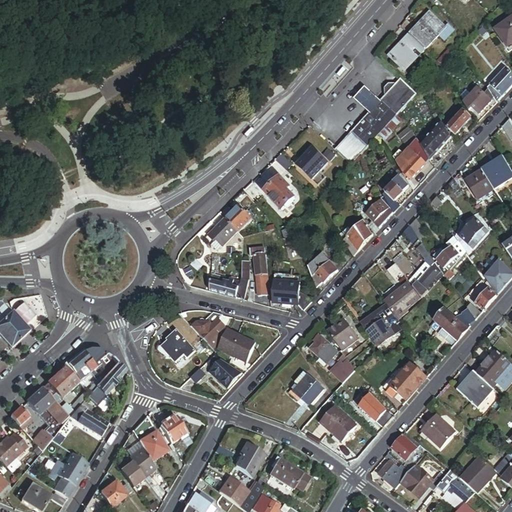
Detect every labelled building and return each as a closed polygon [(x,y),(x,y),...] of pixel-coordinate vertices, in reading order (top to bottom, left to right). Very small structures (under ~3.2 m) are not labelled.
[(432,17),(412,38),(427,52),(439,39),(447,31),(446,30),(432,17)] [(511,19),(497,31),(508,47),(511,44),(511,19)] [(439,39),(444,44),(454,34),(447,28),(446,30),(447,31),(439,39)] [(427,52),(412,38),(399,52),(403,55),(396,63),(407,74),(427,52)] [(457,55),(451,50),(439,63),(445,69),(457,55)] [(392,60),(396,63),(403,55),(399,52),(392,60)] [(446,71),(450,76),(457,69),(453,65),(446,71)] [(503,99),(511,88),(511,75),(507,71),(491,88),(503,99)] [(414,92),(402,80),(387,96),(399,108),(414,92)] [(491,88),(489,90),(489,91),(495,101),(497,105),(503,99),(491,88)] [(479,90),(465,105),(470,113),(472,110),(485,97),(485,96),(479,90)] [(485,97),(493,103),(495,101),(489,91),(485,96),(485,97)] [(371,118),(382,106),(367,92),(356,104),(371,118)] [(493,103),(485,97),(472,110),(480,117),(493,103)] [(388,130),(398,119),(383,105),(382,106),(371,118),(353,136),(365,147),(368,151),(381,138),(388,130)] [(465,114),(452,129),(450,131),(449,132),(456,138),(472,121),(465,114)] [(453,141),(443,126),(427,143),(432,148),(430,151),(437,158),(449,145),(453,141)] [(121,127),(111,141),(119,147),(128,134),(121,127)] [(394,136),(388,130),(381,138),(383,140),(386,143),(394,136)] [(365,147),(353,136),(337,154),(352,168),(361,159),(365,155),(361,151),(365,147)] [(405,172),(407,173),(420,159),(423,155),(428,163),(426,165),(427,166),(431,162),(422,148),(419,142),(398,165),(403,174),(405,172)] [(427,143),(422,148),(431,162),(432,164),(437,158),(430,151),(432,148),(427,143)] [(314,152),(298,169),(314,182),(329,166),(314,152)] [(420,159),(426,165),(428,163),(423,155),(420,159)] [(282,156),(276,162),(288,173),(294,167),(282,156)] [(511,179),(511,171),(504,158),(482,171),(494,191),(511,179)] [(407,173),(405,176),(412,183),(427,166),(426,165),(420,159),(407,173)] [(478,201),(494,191),(482,171),(466,181),(478,201)] [(396,204),(412,188),(401,178),(394,186),(395,187),(389,193),(387,196),(395,204),(396,204)] [(283,180),(267,195),(284,213),(297,201),(290,193),(292,190),(283,180)] [(463,193),(454,181),(448,188),(456,198),(463,193)] [(384,185),(379,188),(395,215),(401,209),(396,204),(395,204),(387,196),(389,193),(384,185)] [(443,206),(438,198),(433,203),(438,210),(443,206)] [(368,218),(376,226),(391,211),(383,203),(368,218)] [(240,211),(227,223),(239,236),(240,236),(253,224),(240,211)] [(380,231),(395,216),(391,211),(376,226),(380,231)] [(427,236),(417,221),(411,228),(420,241),(427,236)] [(477,222),(461,239),(473,251),(490,234),(477,222)] [(239,236),(227,223),(210,239),(216,245),(218,243),(225,250),(239,236)] [(359,255),(375,238),(367,224),(349,240),(359,255)] [(293,227),(281,230),(284,240),(296,235),(293,227)] [(420,241),(411,228),(405,235),(414,246),(420,241)] [(467,254),(460,244),(457,239),(449,246),(451,248),(453,250),(437,265),(439,269),(445,277),(449,273),(467,254)] [(349,240),(345,243),(355,259),(359,255),(349,240)] [(432,258),(425,248),(419,253),(427,262),(432,258)] [(265,279),(269,278),(267,255),(252,257),(252,262),(256,261),(258,279),(265,279)] [(309,271),(313,282),(318,278),(325,286),(340,273),(325,257),(309,271)] [(439,269),(437,265),(432,258),(427,262),(429,264),(433,269),(433,268),(437,271),(439,269)] [(429,264),(411,284),(414,290),(419,284),(433,269),(429,264)] [(511,282),(511,274),(501,265),(486,281),(498,298),(508,287),(511,282)] [(406,279),(398,266),(389,273),(399,285),(406,279)] [(441,275),(437,271),(433,268),(433,269),(419,284),(426,291),(441,275)] [(452,275),(449,273),(445,277),(445,278),(451,282),(455,278),(452,275)] [(359,303),(376,290),(366,277),(354,289),(357,292),(354,294),(359,303)] [(213,278),(213,284),(230,288),(232,283),(213,278)] [(258,279),(257,279),(259,299),(271,298),(269,278),(265,279),(258,279)] [(318,278),(313,282),(317,293),(325,286),(318,278)] [(212,284),(212,295),(237,302),(240,291),(239,291),(230,288),(213,284),(212,284)] [(423,301),(430,294),(426,291),(419,284),(414,290),(423,301)] [(276,287),(275,296),(300,298),(301,290),(291,289),(286,288),(276,287)] [(240,291),(237,302),(244,304),(248,290),(242,289),(240,288),(239,291),(240,291)] [(419,299),(409,288),(405,291),(415,303),(419,299)] [(405,291),(392,302),(396,308),(401,314),(415,303),(405,291)] [(485,314),(498,298),(490,291),(477,307),(485,314)] [(305,314),(311,307),(300,298),(275,296),(274,306),(284,307),(291,307),(299,308),(305,314)] [(401,314),(396,308),(392,312),(395,316),(399,323),(401,324),(404,322),(403,320),(411,314),(409,312),(421,302),(419,299),(415,303),(401,314)] [(0,319),(3,323),(12,315),(0,302),(0,319)] [(477,323),(485,314),(477,307),(475,310),(473,308),(469,312),(470,313),(477,323)] [(392,312),(391,311),(382,317),(386,323),(395,316),(392,312)] [(444,331),(454,319),(446,312),(436,323),(444,331)] [(470,328),(477,323),(470,313),(464,317),(464,318),(470,328)] [(11,351),(31,334),(13,314),(12,315),(3,323),(1,325),(0,325),(0,339),(7,347),(11,351)] [(394,334),(391,329),(399,323),(395,316),(386,323),(382,317),(365,329),(369,335),(379,350),(393,334),(394,334)] [(226,319),(222,318),(222,319),(216,317),(209,324),(211,327),(214,329),(220,323),(221,323),(226,319)] [(470,328),(464,318),(456,321),(469,333),(471,330),(470,328)] [(459,344),(469,333),(456,321),(454,319),(444,331),(459,344)] [(347,322),(330,335),(344,354),(361,342),(347,322)] [(194,331),(202,340),(209,347),(216,355),(218,353),(216,351),(222,345),(221,344),(224,341),(220,337),(227,330),(221,323),(220,323),(214,329),(211,327),(199,327),(194,331)] [(444,331),(436,323),(431,328),(439,336),(444,331)] [(459,344),(444,331),(439,336),(455,350),(459,344)] [(168,344),(169,345),(163,351),(170,358),(178,366),(186,358),(190,362),(198,354),(178,334),(168,344)] [(230,334),(221,354),(250,366),(259,346),(230,334)] [(379,350),(380,351),(397,338),(394,334),(393,334),(379,350)] [(332,348),(323,340),(322,338),(316,344),(318,346),(312,352),(329,367),(338,357),(336,356),(338,353),(332,348)] [(169,345),(168,344),(160,352),(160,353),(159,353),(160,354),(167,360),(170,358),(163,351),(169,345)] [(489,365),(478,377),(493,391),(497,387),(511,369),(511,367),(498,355),(494,360),(481,349),(476,355),(489,365)] [(94,350),(86,353),(93,361),(93,362),(96,366),(101,362),(109,356),(106,352),(101,351),(94,350)] [(109,353),(106,352),(109,356),(101,362),(102,365),(107,370),(107,369),(113,374),(120,367),(122,364),(117,359),(109,353)] [(93,361),(86,353),(70,366),(77,375),(84,369),(87,367),(86,367),(93,362),(93,361)] [(342,364),(345,367),(349,363),(345,357),(340,363),(342,364)] [(218,361),(210,370),(215,374),(212,377),(230,392),(244,376),(218,361)] [(96,366),(93,362),(86,367),(87,367),(88,369),(92,374),(102,365),(101,362),(96,366)] [(346,386),(358,373),(349,363),(345,367),(342,371),(336,377),(346,386)] [(124,367),(122,364),(120,367),(128,374),(128,373),(127,371),(124,367)] [(128,374),(120,367),(113,374),(101,386),(99,389),(101,391),(107,397),(114,390),(115,391),(121,384),(120,383),(128,374)] [(412,367),(404,376),(418,392),(428,380),(412,367)] [(333,375),(336,377),(342,371),(339,368),(333,375)] [(80,385),(67,369),(49,385),(58,394),(63,400),(80,385)] [(101,386),(113,374),(107,369),(107,370),(97,380),(101,386)] [(511,369),(497,387),(503,393),(511,382),(511,369)] [(198,389),(209,380),(203,374),(201,376),(195,381),(193,383),(198,389)] [(298,396),(313,379),(308,375),(299,385),(300,386),(292,396),(296,399),(298,396)] [(478,377),(476,375),(459,394),(477,411),(494,392),(493,391),(478,377)] [(408,404),(418,392),(404,376),(398,382),(392,390),(399,396),(408,404)] [(327,391),(313,379),(298,396),(312,408),(327,391)] [(392,390),(398,382),(394,379),(385,391),(396,400),(399,396),(392,390)] [(99,389),(101,386),(97,380),(86,392),(87,392),(91,397),(96,392),(99,389)] [(58,394),(49,385),(43,390),(52,399),(58,394)] [(52,399),(43,390),(28,404),(41,418),(56,404),(52,399)] [(107,397),(101,391),(99,394),(96,392),(91,397),(90,399),(98,407),(107,397)] [(75,410),(77,412),(82,407),(85,404),(90,399),(91,397),(87,392),(71,409),(73,412),(75,410)] [(390,412),(382,406),(370,395),(365,401),(368,404),(371,406),(363,416),(377,428),(389,413),(390,412)] [(399,414),(386,401),(382,406),(390,412),(389,413),(395,419),(399,414)] [(56,404),(41,418),(43,420),(48,424),(50,426),(60,434),(63,430),(70,420),(66,415),(56,404)] [(102,415),(85,404),(82,407),(88,411),(100,418),(102,415)] [(371,406),(368,404),(360,414),(363,416),(371,406)] [(85,416),(88,411),(82,407),(77,412),(75,414),(71,418),(80,424),(85,416)] [(31,419),(23,409),(12,418),(21,428),(24,425),(31,419)] [(71,418),(75,414),(73,412),(71,409),(66,415),(70,420),(71,418)] [(111,425),(100,418),(88,411),(85,416),(107,430),(109,428),(111,425)] [(336,412),(322,428),(344,447),(358,430),(336,412)] [(102,439),(107,430),(85,416),(80,424),(80,425),(102,439)] [(157,433),(148,419),(134,434),(140,444),(157,433)] [(177,419),(162,429),(173,446),(182,440),(181,439),(188,435),(177,419)] [(437,420),(423,437),(442,452),(456,436),(437,420)] [(55,440),(60,434),(50,426),(45,432),(55,440)] [(52,442),(55,440),(45,432),(40,438),(39,439),(43,443),(49,447),(52,442)] [(170,453),(157,433),(140,444),(144,451),(153,464),(170,453)] [(34,434),(30,438),(35,444),(39,439),(40,438),(34,434)] [(22,465),(17,460),(30,449),(16,435),(11,440),(9,438),(0,446),(0,461),(13,474),(22,465)] [(422,448),(407,435),(405,438),(419,451),(422,448)] [(419,451),(405,438),(398,446),(402,449),(401,449),(397,455),(407,465),(419,451)] [(43,443),(39,439),(35,444),(39,448),(43,443)] [(44,453),(49,447),(43,443),(39,448),(44,453)] [(251,446),(266,456),(267,453),(251,443),(249,445),(243,456),(245,457),(251,446)] [(235,455),(222,445),(218,452),(230,462),(235,455)] [(268,457),(266,456),(251,446),(245,457),(240,465),(257,475),(268,457)] [(398,446),(393,452),(396,455),(397,455),(401,449),(402,449),(398,446)] [(424,450),(419,456),(424,460),(429,454),(424,450)] [(134,465),(146,482),(158,473),(153,464),(144,451),(131,461),(134,465)] [(498,475),(504,481),(511,471),(511,454),(509,457),(508,457),(496,471),(499,474),(498,475)] [(68,500),(90,466),(74,456),(67,467),(60,462),(51,477),(58,482),(60,479),(62,480),(55,492),(68,500)] [(389,457),(385,462),(392,467),(393,466),(394,467),(397,463),(389,457)] [(298,487),(306,474),(279,458),(273,469),(276,470),(273,477),(296,490),(298,487)] [(498,475),(481,460),(462,483),(473,493),(476,495),(478,497),(498,475)] [(122,474),(135,491),(147,482),(146,482),(134,465),(122,474)] [(392,467),(381,479),(395,491),(398,493),(412,475),(404,469),(402,473),(394,467),(393,466),(392,467)] [(448,478),(451,474),(447,470),(440,479),(428,469),(416,484),(428,494),(434,486),(439,490),(448,478)] [(511,490),(511,471),(504,481),(503,483),(511,490)] [(476,495),(473,493),(462,483),(455,476),(452,473),(451,474),(448,478),(439,490),(447,496),(444,500),(458,511),(465,503),(467,505),(476,495)] [(313,478),(306,474),(298,487),(305,492),(313,478)] [(0,497),(10,487),(0,476),(0,497)] [(271,481),(264,476),(259,483),(266,488),(271,481)] [(232,479),(221,494),(241,508),(251,493),(232,479)] [(117,483),(101,496),(113,510),(129,498),(128,497),(132,493),(127,486),(122,490),(117,483)] [(428,494),(416,484),(409,492),(421,501),(428,494)] [(33,486),(22,503),(36,511),(43,511),(52,498),(33,486)] [(0,502),(1,504),(13,490),(10,487),(0,497),(0,502)] [(52,502),(63,509),(67,502),(56,494),(52,502)] [(209,511),(218,511),(219,511),(214,508),(216,504),(203,495),(201,498),(213,506),(209,511)] [(197,496),(190,508),(195,511),(209,511),(213,506),(201,498),(197,496)] [(264,497),(256,511),(278,511),(281,508),(264,497)] [(100,511),(105,505),(93,498),(84,511),(100,511)]
